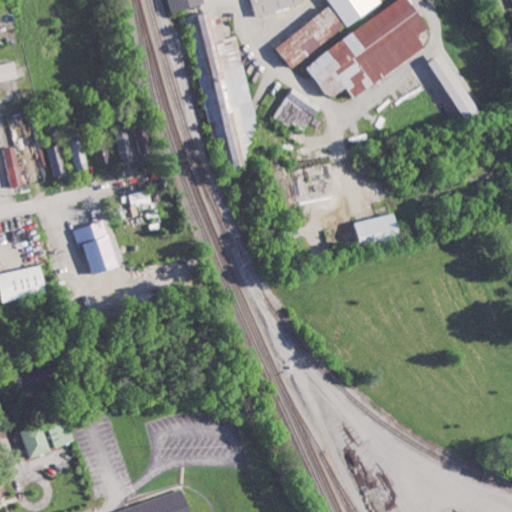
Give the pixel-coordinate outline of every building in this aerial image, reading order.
[(169,0),(172,11),(206,4),(204,0),(169,0)] [(305,3),(304,0),(251,0),(256,16),(305,3)] [(428,48),(419,35),(431,27),(413,0),(404,0),(307,61),(330,99),(349,87),(354,95),(428,48)] [(333,0),(350,25),(385,3),(382,0),(333,0)] [(349,26),(334,5),(279,46),(294,67),(349,26)] [(189,16),(217,154),(234,150),(237,166),(247,164),(243,143),(260,140),(239,35),(227,38),(224,20),(217,21),(215,11),(189,16)] [(468,119),(483,110),(448,52),(433,61),(468,119)] [(0,64),(0,81),(21,77),(17,61),(0,64)] [(305,131),(320,108),(291,90),(276,114),(305,131)] [(136,160),(126,119),(113,122),(123,163),(136,160)] [(157,152),(147,121),(134,126),(144,156),(157,152)] [(87,166),(78,128),(69,130),(78,169),(87,166)] [(47,148),(55,177),(68,173),(60,144),(47,148)] [(113,162),(107,144),(96,147),(102,165),(113,162)] [(27,184),(17,146),(5,149),(15,187),(27,184)] [(131,191),(132,205),(150,204),(149,190),(131,191)] [(365,245),(403,234),(397,211),(358,222),(365,245)] [(87,244),(95,273),(120,267),(108,220),(75,228),(80,246),(87,244)] [(51,293),(46,265),(0,272),(0,283),(3,283),(6,300),(51,293)] [(22,373),(23,399),(41,398),(41,393),(51,393),(51,372),(22,373)] [(24,430),(33,457),(56,450),(55,448),(76,441),(68,416),(47,423),(24,430)] [(194,511),(188,490),(116,511),(194,511)]
